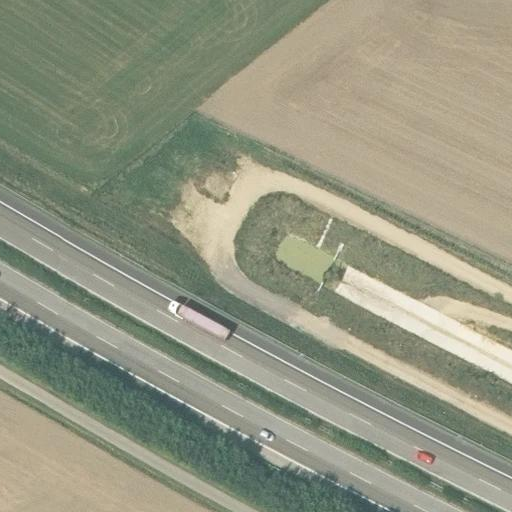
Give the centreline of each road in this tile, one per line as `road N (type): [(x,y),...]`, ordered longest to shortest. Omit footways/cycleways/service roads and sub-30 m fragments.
road 1 (motorway): [(511,497),(0,222)]
road 2 (motorway): [(0,283),(422,511)]
road 3 (unclassified): [(0,371),(248,511)]
